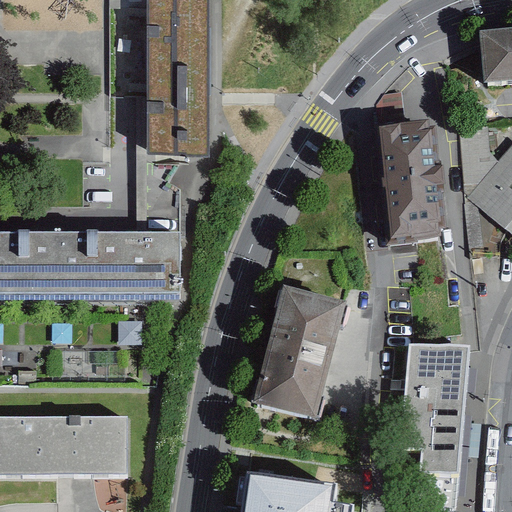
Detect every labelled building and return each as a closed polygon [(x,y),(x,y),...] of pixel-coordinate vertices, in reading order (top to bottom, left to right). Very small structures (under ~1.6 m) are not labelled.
[(124,39),(142,40),(142,0),(109,0),(109,17),(125,17),(124,39)] [(212,0),(150,0),(151,99),(151,161),(213,161),(212,0)] [(511,42),(482,45),(487,92),(511,90),(511,42)] [(401,98),(386,99),(380,107),(382,136),(405,134),(401,98)] [(473,201),(502,167),(491,156),(489,129),(462,131),(472,251),(485,250),(481,207),(473,201)] [(405,134),(382,136),(393,250),(443,245),(438,194),(445,193),(444,177),(437,178),(434,140),(428,140),(427,132),(405,134)] [(511,155),(502,167),(473,201),(481,207),(511,234),(511,155)] [(183,242),(0,241),(0,305),(175,306),(183,306),(183,242)] [(336,315),(280,301),(252,411),(308,425),(336,315)] [(449,356),(412,353),(403,458),(424,460),(420,511),(459,511),(473,358),(449,356)] [(130,480),(130,423),(0,422),(0,479),(97,480),(130,480)] [(336,511),(339,495),(249,480),(243,511),(336,511)]
